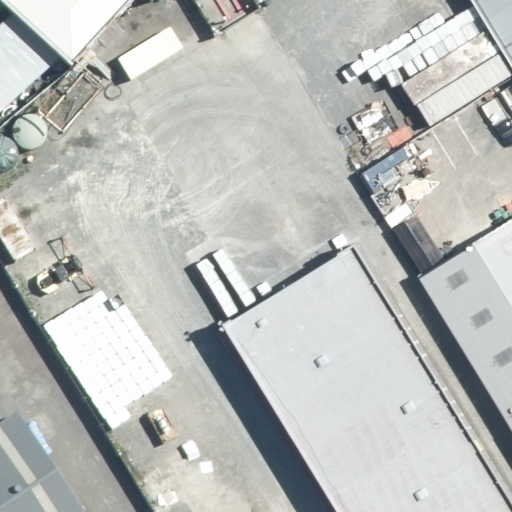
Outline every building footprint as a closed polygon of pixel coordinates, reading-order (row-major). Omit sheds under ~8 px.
[(93,0),(0,0),(0,19),(44,57),(93,0)] [(511,0),(452,0),(511,98),(511,0)] [(511,220),(492,187),(390,248),(511,448),(511,220)] [(485,511),(313,227),(193,299),(322,511),(485,511)] [(68,511),(0,413),(0,511),(68,511)]
